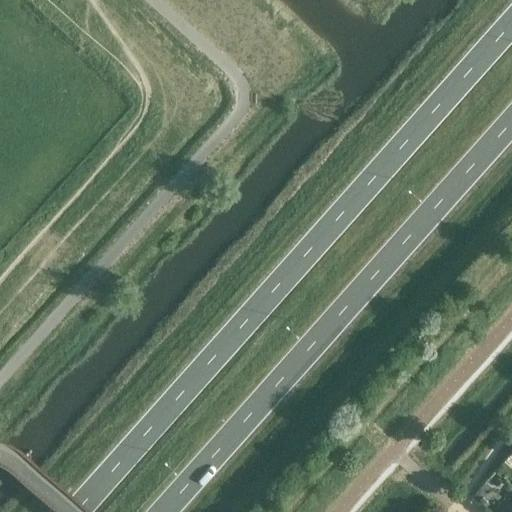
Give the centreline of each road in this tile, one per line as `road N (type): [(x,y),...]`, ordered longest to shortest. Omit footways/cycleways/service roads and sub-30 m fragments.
road 1 (trunk): [(511,24),(76,511)]
road 2 (trunk): [(165,511),(511,123)]
road 3 (unknown): [(247,94),(0,343)]
